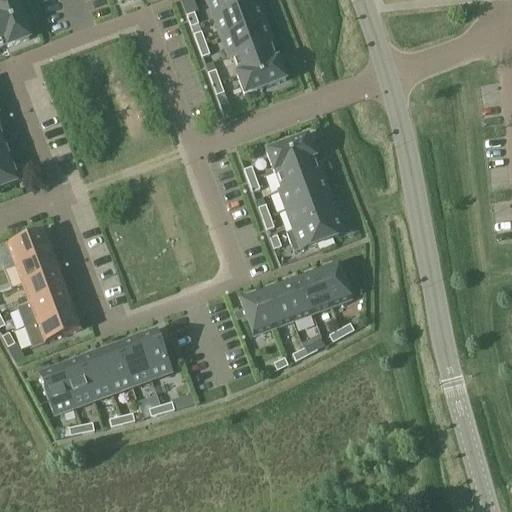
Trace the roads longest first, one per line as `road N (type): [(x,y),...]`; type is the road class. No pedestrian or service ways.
road 1 (tertiary): [(490,511),(451,381),(388,80)]
road 2 (residential): [(58,200),(8,66),(144,16),(194,151)]
road 3 (residential): [(194,151),(242,281),(107,331),(58,200)]
road 4 (residential): [(388,80),(194,151)]
road 5 (residential): [(388,80),(500,30)]
